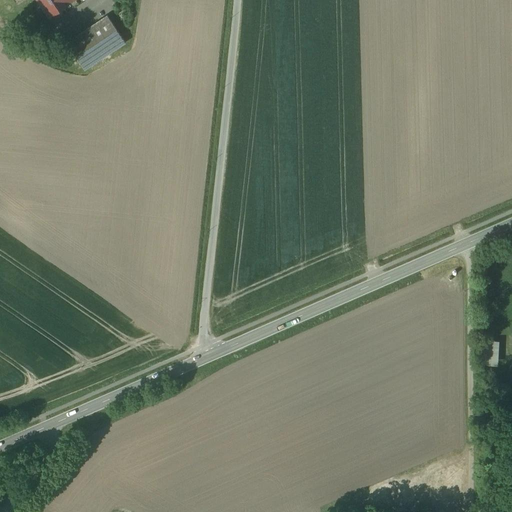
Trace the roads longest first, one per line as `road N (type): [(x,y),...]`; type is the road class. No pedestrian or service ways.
road 1 (unclassified): [(209,356),(235,0)]
road 2 (tertiary): [(209,356),(511,224)]
road 3 (tertiary): [(0,445),(209,356)]
